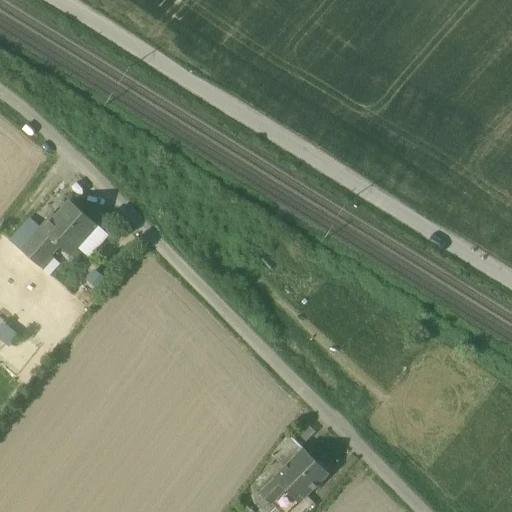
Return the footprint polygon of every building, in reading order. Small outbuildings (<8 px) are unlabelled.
[(97,225),(70,201),(56,216),(53,213),(40,228),(60,246),(70,256),(78,247),(97,225)] [(30,219),(10,242),(20,250),(40,228),(30,219)] [(97,225),(78,247),(91,257),(110,236),(97,225)] [(40,228),(20,250),(44,271),(55,259),(51,256),(60,246),(40,228)] [(66,291),(52,278),(43,287),(58,300),(66,291)] [(317,463),(289,435),(273,456),(285,468),(260,494),(271,505),(287,489),(300,502),(328,474),(326,472),(327,469),(320,462),(317,463)] [(245,511),(248,508),(239,501),(230,511),(245,511)]
